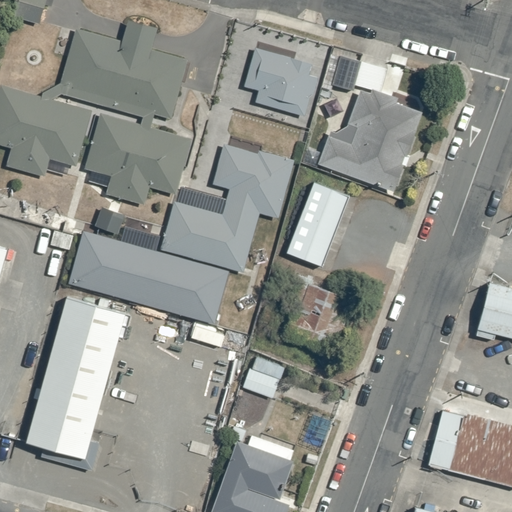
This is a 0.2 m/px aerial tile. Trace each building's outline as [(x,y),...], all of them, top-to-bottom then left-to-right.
[(124,41),(81,29),(62,84),(42,100),(0,88),(0,146),(13,150),(8,166),(51,177),(55,159),(81,166),(95,112),(56,102),(62,93),(144,117),(145,128),(105,118),(89,168),(115,177),(110,191),(146,203),(152,187),(179,196),(197,140),(156,126),(156,115),(174,121),(190,60),(154,51),(160,31),(129,23),(124,41)] [(337,122),(316,114),(311,134),(330,140),(323,166),(398,191),(406,164),(420,169),(429,139),(419,136),(425,114),(398,107),(400,100),(383,94),(391,65),(335,49),(324,89),(331,91),(333,85),(351,91),(354,85),(367,90),(365,98),(359,95),(348,124),(344,123),(339,140),(333,138),(337,122)] [(257,50),(245,86),(261,91),(257,103),(300,115),(314,67),(257,50)] [(227,201),(183,188),(164,249),(244,274),(263,213),(282,219),(299,162),(229,141),(216,185),(231,190),(227,201)] [(354,196),(317,182),(292,254),(326,267),(354,196)] [(126,210),(102,204),(97,227),(120,232),(126,210)] [(233,274),(89,232),(74,282),(219,325),(233,274)] [(511,280),(474,271),(461,321),(511,334),(511,280)] [(350,299),(311,283),(289,337),(332,354),(343,329),(351,331),(356,317),(345,313),(350,299)] [(113,308),(52,292),(13,435),(74,451),(113,308)] [(253,368),(245,386),(274,399),(282,380),(253,368)] [(511,424),(441,408),(427,466),(511,486),(511,424)] [(296,447),(237,426),(233,437),(240,440),(213,511),(240,511),(250,485),(279,496),(296,447)]
